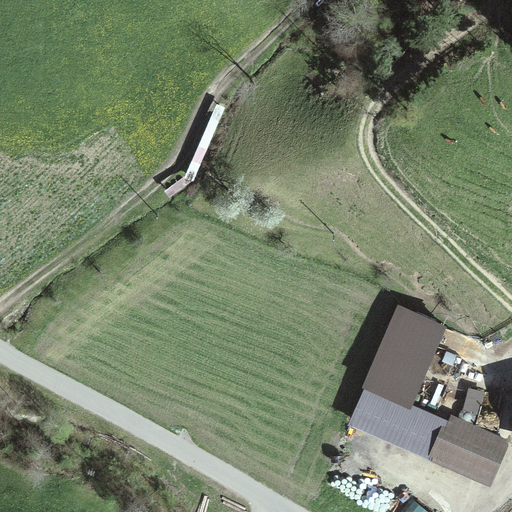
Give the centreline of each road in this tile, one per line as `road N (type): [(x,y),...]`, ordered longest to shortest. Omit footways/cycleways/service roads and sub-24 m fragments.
road 1 (track): [(0,306),(125,214),(177,164),(225,81),(307,0)]
road 2 (track): [(511,301),(381,179),(364,135),(388,93),(495,0)]
road 3 (unclassified): [(0,351),(287,511)]
